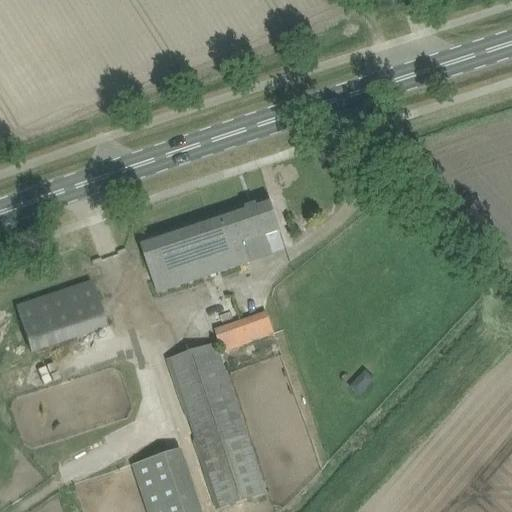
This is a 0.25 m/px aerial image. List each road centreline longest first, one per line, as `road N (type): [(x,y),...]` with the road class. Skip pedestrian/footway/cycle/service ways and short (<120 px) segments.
road 1 (primary): [(0,213),(511,43)]
road 2 (track): [(511,325),(329,511)]
